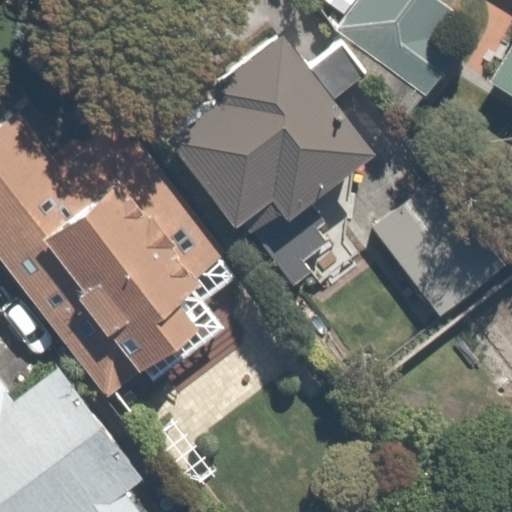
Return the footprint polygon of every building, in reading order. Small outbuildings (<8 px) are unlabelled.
[(329,0),(361,19),(349,38),(438,91),(485,12),(465,0),(329,0)] [(386,160),(302,36),(175,122),(293,296),(380,237),(346,187),(386,160)] [(511,51),(492,82),(511,94),(511,51)] [(28,120),(0,141),(0,254),(103,391),(149,356),(168,382),(230,335),(215,314),(252,286),(125,117),(62,165),(28,120)] [(439,185),(379,230),(446,319),(505,275),(439,185)] [(511,297),(504,288),(466,322),(511,374),(511,297)] [(0,511),(136,511),(129,502),(150,486),(68,375),(27,405),(0,367),(0,345),(0,511)]
